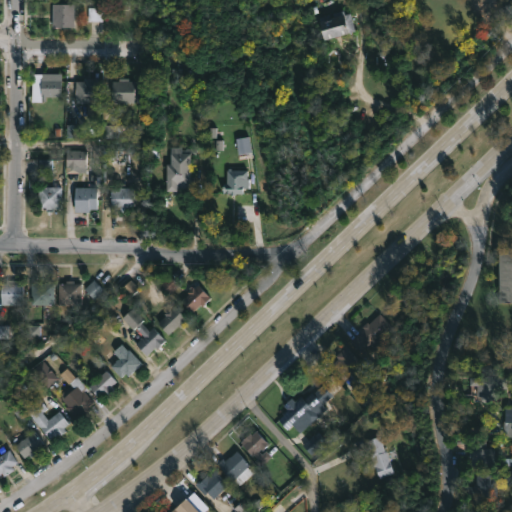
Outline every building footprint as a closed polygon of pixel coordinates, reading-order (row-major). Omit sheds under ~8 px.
[(73,4),(73,26),(52,25),(52,3),(73,4)] [(350,12),(355,30),(325,38),(320,19),(350,12)] [(42,73),(42,77),(47,77),(47,78),(60,79),(60,95),(45,95),(45,100),(44,101),(31,100),(31,72),(42,73)] [(138,80),(138,102),(112,101),(112,80),(118,80),(118,76),(128,76),(128,80),(138,80)] [(98,77),(99,116),(86,116),(86,101),(75,101),(75,81),(83,81),(83,77),(98,77)] [(135,125),(135,134),(129,134),(129,136),(103,136),(103,124),(135,125)] [(245,135),(246,141),(249,141),(254,167),(248,168),(246,155),(238,156),(235,137),(245,135)] [(182,148),(196,147),(196,154),(191,154),(191,178),(194,178),(194,192),(180,192),(180,187),(179,187),(179,190),(167,190),(167,163),(171,163),(170,146),(182,146),(182,148)] [(86,150),(85,166),(65,166),(66,149),(86,150)] [(40,173),(54,173),(54,161),(40,161),(40,173)] [(230,167),(230,169),(248,169),(249,188),(245,188),(245,193),(234,193),(234,195),(231,195),(231,193),(222,193),(222,183),(226,183),(226,169),(228,169),(228,167),(230,167)] [(121,181),(121,187),(133,187),(133,206),(126,206),(126,212),(118,212),(118,208),(111,209),(111,186),(116,186),(116,181),(121,181)] [(61,187),(60,208),(53,208),(53,211),(46,211),(46,207),(38,206),(39,186),(61,187)] [(88,211),(75,211),(75,186),(98,186),(98,208),(90,208),(90,211),(88,211)] [(511,302),(499,302),(499,247),(511,247),(511,302)] [(24,282),(24,305),(1,304),(1,282),(7,282),(7,279),(16,279),(16,282),(24,282)] [(46,281),(46,284),(58,284),(57,306),(32,305),(33,283),(40,284),(40,280),(46,281)] [(75,280),(75,282),(82,282),(81,304),(58,304),(58,283),(66,283),(66,280),(75,280)] [(96,301),(105,292),(96,282),(86,290),(96,301)] [(198,284),(210,297),(192,315),(180,301),(188,293),(186,291),(192,285),(195,287),(198,284)] [(175,306),(187,320),(179,327),(178,325),(167,334),(157,322),(166,315),(164,313),(175,306)] [(141,322),(149,330),(153,326),(165,339),(147,355),(136,343),(144,335),(135,327),(133,328),(122,317),(132,307),(144,319),(141,322)] [(380,313),(393,326),(379,340),(383,344),(376,351),(369,344),(366,348),(354,336),(367,321),(370,323),(380,313)] [(122,343),(142,363),(128,376),(125,373),(121,377),(110,365),(119,357),(113,351),(122,343)] [(369,376),(359,385),(355,380),(350,384),(346,379),(344,381),(330,365),(338,358),(336,355),(346,345),(372,373),(369,376)] [(58,378),(47,387),(32,370),(42,360),(58,378)] [(66,367),(75,377),(77,375),(86,385),(87,388),(84,390),(94,402),(89,407),(91,410),(82,418),(79,414),(75,418),(65,406),(67,405),(62,399),(74,388),(59,373),(66,367)] [(114,390),(106,396),(103,392),(97,397),(87,386),(106,370),(117,381),(111,386),(114,390)] [(496,379),(495,393),(490,393),(490,402),(472,401),(472,397),(466,396),(466,377),(496,379)] [(324,383),(333,394),(315,410),(319,415),(301,432),(294,425),(288,430),(277,418),(287,408),(284,405),(292,398),(295,402),(301,396),(303,399),(312,391),(313,393),(324,383)] [(42,411),(47,419),(59,410),(69,423),(63,427),(66,430),(61,435),(58,431),(48,438),(25,408),(39,398),(46,407),(42,411)] [(35,455),(31,458),(29,456),(25,459),(15,446),(34,431),(44,444),(39,448),(41,450),(35,455)] [(249,433),(253,436),(255,434),(269,446),(264,451),(262,450),(259,453),(262,455),(266,452),(272,457),(261,467),(255,461),(257,458),(242,444),(244,440),(243,440),(249,433)] [(384,447),(385,451),(388,450),(390,455),(388,456),(394,473),(380,478),(366,441),(380,436),(384,447)] [(486,440),(486,448),(494,448),(494,465),(472,465),(472,457),(470,457),(470,448),(473,448),(473,439),(486,440)] [(0,455),(10,449),(18,462),(13,465),(15,468),(4,475),(2,472),(0,473),(0,455)] [(238,452),(250,465),(248,467),(253,472),(238,486),(217,464),(224,457),(226,459),(237,451),(238,452)] [(215,471),(228,485),(215,497),(211,492),(207,495),(195,484),(207,475),(209,477),(215,471)] [(496,496),(467,495),(467,485),(474,485),(474,482),(477,482),(478,474),(496,474),(496,496)] [(188,499),(199,511),(164,511),(166,510),(167,511),(169,511),(187,498),(188,499)] [(257,511),(236,511),(233,508),(244,499),(257,511)]
